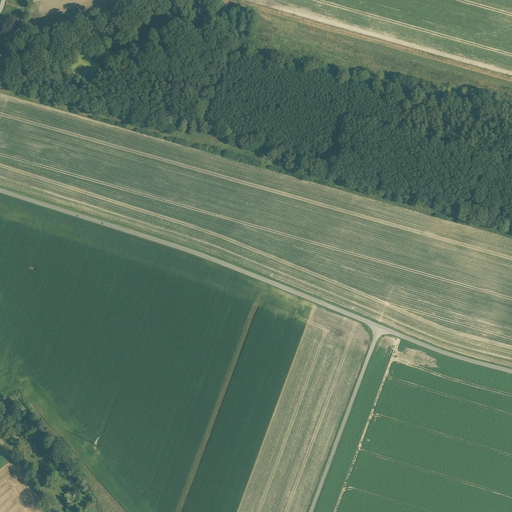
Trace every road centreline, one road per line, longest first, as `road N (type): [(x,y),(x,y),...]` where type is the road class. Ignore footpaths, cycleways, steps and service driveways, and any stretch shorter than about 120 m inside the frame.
road 1 (track): [(511,166),(23,32)]
road 2 (unclassified): [(379,327),(182,248),(0,190)]
road 3 (unclassified): [(310,511),(379,327)]
road 4 (unclassified): [(511,371),(379,327)]
